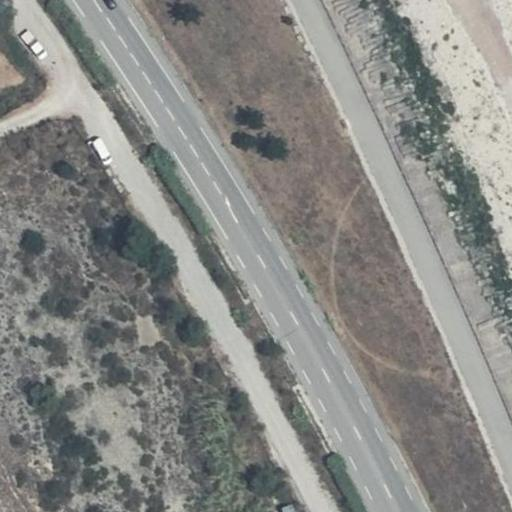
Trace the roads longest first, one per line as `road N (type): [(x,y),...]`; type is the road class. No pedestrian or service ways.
road 1 (track): [(322,511),(222,307),(14,0)]
road 2 (primary): [(395,511),(231,207),(92,0)]
